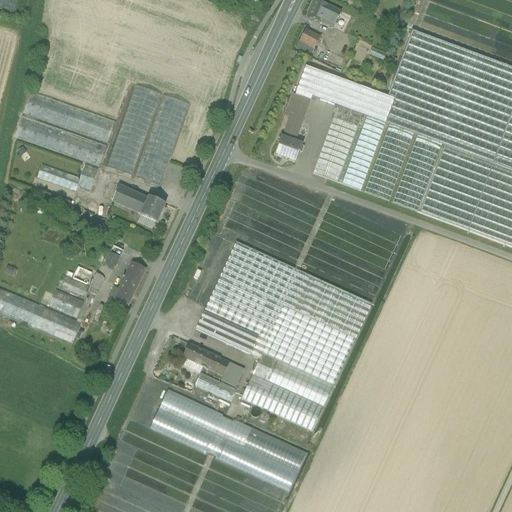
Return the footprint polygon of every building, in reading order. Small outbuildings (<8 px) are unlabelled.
[(0,0),(0,9),(13,13),(16,0),(0,0)] [(326,6),(315,1),(307,18),(319,23),(322,17),(326,6)] [(339,12),(326,6),(322,17),(335,23),(339,12)] [(319,39),(305,31),(298,42),(313,50),(319,39)] [(511,69),(412,32),(387,98),(393,100),(384,125),(385,125),(442,146),(511,172),(511,69)] [(387,98),(305,68),(295,96),(310,101),(310,102),(311,99),(336,108),(336,107),(362,117),(384,125),(393,100),(387,98)] [(135,87),(106,170),(131,179),(161,96),(135,87)] [(115,123),(30,93),(23,115),(107,145),(115,123)] [(295,96),(291,95),(283,116),(289,118),(282,138),(295,143),(310,101),(295,96)] [(163,97),(133,180),(159,189),(188,106),(163,97)] [(362,117),(336,107),(336,108),(332,119),(357,128),(362,117)] [(106,147),(22,117),(14,139),(98,169),(106,147)] [(357,128),(332,119),(312,174),(361,192),(385,125),(384,125),(362,117),(357,128)] [(442,146),(385,125),(361,192),(417,213),(442,146)] [(282,138),(281,138),(275,156),(296,163),(302,146),(295,143),(282,138)] [(98,171),(46,153),(47,152),(20,143),(12,165),(77,188),(90,192),(98,171)] [(511,172),(442,146),(417,213),(511,248),(511,172)] [(77,188),(12,165),(10,170),(75,193),(77,188)] [(141,196),(118,187),(111,203),(134,212),(141,196)] [(148,200),(141,196),(134,212),(141,216),(148,200)] [(165,206),(148,198),(148,200),(141,216),(140,217),(157,224),(165,206)] [(7,234),(0,250),(52,272),(59,255),(7,234)] [(371,305),(236,243),(220,278),(355,340),(371,305)] [(123,251),(113,246),(110,253),(120,257),(123,251)] [(120,257),(110,253),(107,259),(117,264),(120,257)] [(11,270),(47,284),(52,274),(15,259),(11,270)] [(117,264),(107,259),(105,264),(114,269),(117,264)] [(145,270),(131,264),(125,277),(138,283),(145,270)] [(0,287),(48,308),(55,293),(45,289),(46,286),(0,266),(0,287)] [(99,272),(89,268),(83,282),(91,285),(95,276),(97,276),(99,272)] [(89,288),(61,276),(56,288),(84,300),(89,288)] [(91,285),(90,288),(95,291),(94,293),(98,295),(104,280),(97,276),(95,276),(91,285)] [(114,300),(113,301),(127,308),(138,283),(125,277),(117,293),(114,300)] [(355,340),(220,278),(203,314),(258,340),(250,357),(259,361),(262,355),(333,388),(355,340)] [(82,303),(75,319),(81,322),(94,293),(95,291),(90,288),(89,288),(84,300),(82,303)] [(80,323),(0,289),(0,313),(71,344),(80,323)] [(82,303),(55,291),(55,293),(48,308),(75,319),(82,303)] [(258,340),(203,314),(195,332),(250,357),(258,340)] [(204,352),(189,345),(182,359),(197,366),(204,352)] [(219,359),(204,352),(197,366),(212,373),(219,359)] [(333,388),(262,355),(259,361),(252,376),(323,409),(333,388)] [(229,364),(219,359),(212,373),(222,378),(223,378),(229,364)] [(244,371),(229,364),(223,378),(222,378),(220,382),(235,389),(244,371)] [(237,391),(200,374),(194,386),(231,403),(237,391)] [(323,409),(252,376),(241,401),(312,433),(323,409)] [(187,380),(183,387),(190,390),(193,383),(187,380)] [(306,455),(233,421),(232,423),(222,418),(222,416),(168,391),(150,429),(204,454),(205,453),(216,458),(215,459),(288,493),(306,455)] [(259,416),(260,414),(259,413),(258,411),(257,410),(255,410),(253,410),(252,411),(251,413),(250,414),(251,416),(252,418),(253,419),(255,419),(257,419),(258,418),(259,416)] [(268,420),(269,419),(268,417),(267,415),(266,414),(264,414),(262,414),(261,415),(260,417),(260,419),(260,420),(261,422),(263,423),(264,423),(266,423),(267,422),(268,420)]
